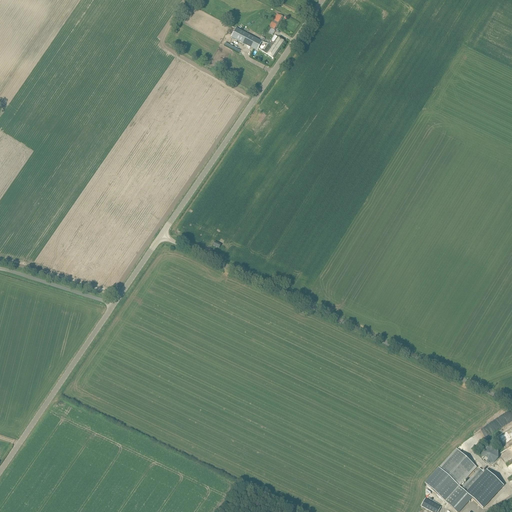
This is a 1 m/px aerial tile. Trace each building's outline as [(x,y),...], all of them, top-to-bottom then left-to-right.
[(283,17),(279,15),(277,14),(268,28),(270,29),(269,30),(271,31),(269,33),(272,35),(274,31),(283,17)] [(230,37),(256,51),(262,41),(260,40),(247,33),(236,27),(230,37)] [(263,42),(265,39),(261,37),(262,36),(251,30),(251,31),(249,30),(247,33),(260,40),(262,41),(263,42)] [(273,59),(284,42),(277,38),(273,43),(271,42),(269,44),(268,44),(263,52),(273,59)] [(226,43),(224,45),(239,53),(240,51),(226,43)] [(511,445),(499,454),(504,462),(511,457),(511,445)] [(482,459),(487,464),(494,463),(499,458),(498,451),(493,447),(486,447),(481,452),(482,459)] [(460,487),(477,468),(457,449),(439,468),(460,487)] [(456,511),(458,511),(471,497),(439,468),(425,484),(456,511)] [(480,469),(474,477),(465,486),(462,489),(466,493),(468,491),(468,492),(467,494),(471,497),(483,508),(504,486),(500,483),(487,471),(478,481),(485,473),(480,469)] [(425,499),(421,506),(431,511),(438,511),(441,507),(425,499)]
